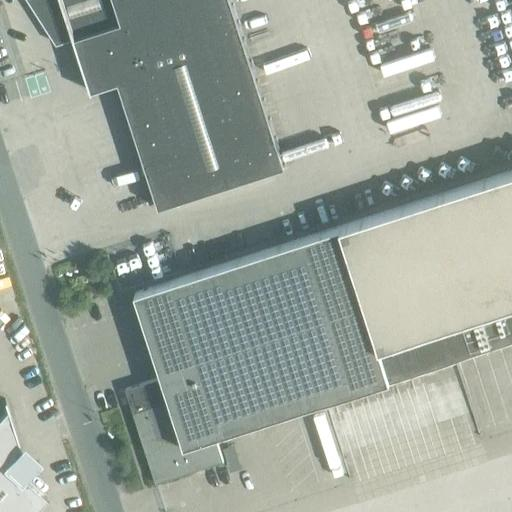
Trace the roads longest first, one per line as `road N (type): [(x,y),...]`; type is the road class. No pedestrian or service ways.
road 1 (unclassified): [(102,511),(0,185)]
road 2 (unknown): [(57,511),(48,472),(0,401)]
